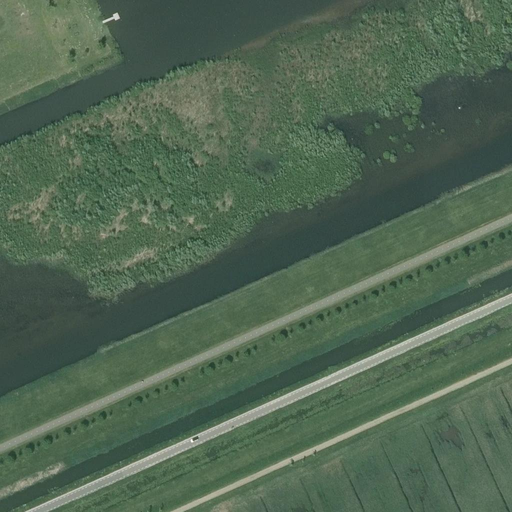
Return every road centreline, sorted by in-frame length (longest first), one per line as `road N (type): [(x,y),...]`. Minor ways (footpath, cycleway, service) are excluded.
road 1 (tertiary): [(38,511),(511,299)]
road 2 (unknown): [(175,511),(511,361)]
